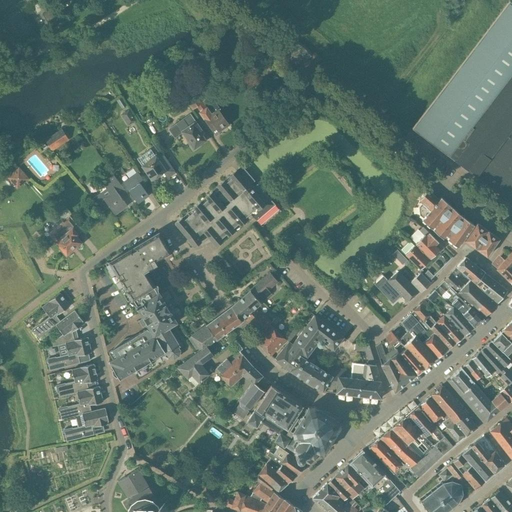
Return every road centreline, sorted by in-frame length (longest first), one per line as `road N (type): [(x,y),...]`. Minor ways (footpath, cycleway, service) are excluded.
road 1 (residential): [(106,511),(105,493),(128,457),(83,266),(160,215)]
road 2 (residential): [(331,403),(269,367),(160,215)]
road 3 (residential): [(509,236),(319,85)]
road 4 (residential): [(160,215),(319,85)]
road 5 (residential): [(369,341),(459,255)]
road 6 (unclassified): [(319,85),(229,0)]
road 7 (residential): [(369,341),(283,254)]
